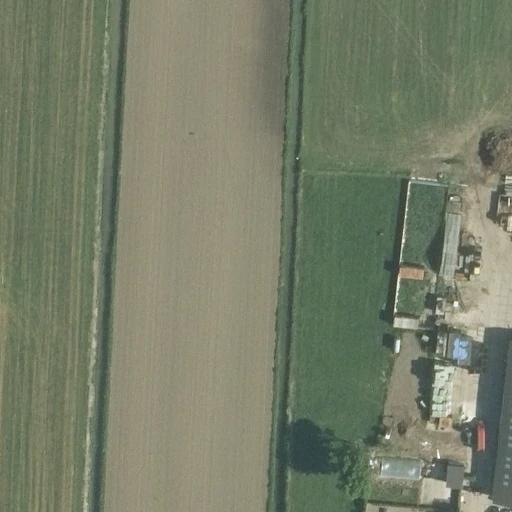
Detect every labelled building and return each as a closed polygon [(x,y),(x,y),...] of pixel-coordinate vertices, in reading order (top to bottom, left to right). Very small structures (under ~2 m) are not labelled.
[(450,180),(476,183),(479,163),(452,160),(450,180)] [(471,230),(473,192),(450,191),(449,229),(471,230)] [(511,335),(510,335),(493,497),(511,499),(511,335)] [(431,369),(429,414),(459,415),(461,370),(431,369)] [(447,463),(446,477),(462,479),(464,465),(447,463)]
